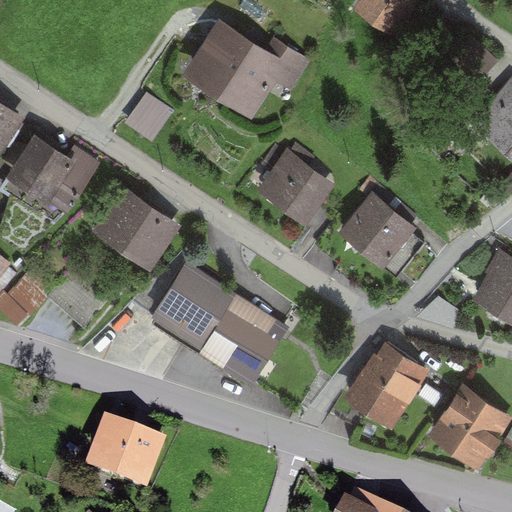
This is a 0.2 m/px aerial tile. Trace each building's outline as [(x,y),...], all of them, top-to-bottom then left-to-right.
[(362,0),(361,3),(395,26),(412,0),(362,0)] [(266,87),(281,64),(295,74),(304,61),(275,41),(266,54),(222,25),(195,66),(249,102),(261,84),(266,87)] [(477,76),(494,58),(472,38),(455,56),(477,76)] [(511,88),(486,117),(511,140),(511,88)] [(128,121),(153,137),(171,110),(146,94),(128,121)] [(0,133),(13,114),(0,105),(0,133)] [(16,167),(69,202),(97,160),(76,145),(67,157),(36,137),(16,167)] [(266,183),(305,212),(327,182),(299,162),(307,151),(295,142),(287,153),(276,145),(265,160),(276,169),(266,183)] [(69,202),(16,167),(4,184),(15,192),(11,198),(0,231),(23,245),(69,202)] [(360,185),(369,193),(378,181),(369,173),(360,185)] [(480,197),(487,204),(494,198),(486,190),(480,197)] [(170,221),(127,191),(104,225),(147,254),(170,221)] [(347,226),(399,269),(424,240),(408,225),(372,196),(347,226)] [(495,270),(482,290),(511,309),(511,261),(499,253),(490,267),(495,270)] [(0,257),(0,287),(15,270),(0,257)] [(235,295),(188,264),(155,314),(202,345),(235,295)] [(70,269),(50,291),(86,323),(106,300),(70,269)] [(249,376),(252,372),(299,403),(330,357),(282,326),(235,295),(202,345),(249,376)] [(452,324),(458,308),(439,295),(418,313),(452,324)] [(350,386),(394,417),(418,381),(409,375),(418,361),(388,341),(369,368),(365,365),(350,386)] [(458,392),(435,425),(479,456),(507,414),(462,382),(456,390),(458,392)] [(356,398),(344,418),(357,426),(369,407),(356,398)] [(93,461),(145,481),(159,442),(107,423),(93,461)] [(357,490),(345,511),(394,511),(376,503),(378,496),(357,490)]
